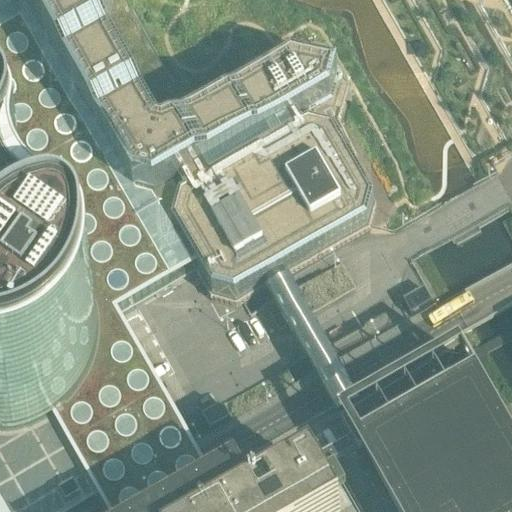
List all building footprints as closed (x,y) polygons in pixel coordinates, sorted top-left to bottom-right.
[(351,147),(350,145),(350,144),(349,142),(348,142),(347,140),(348,140),(346,137),(345,135),(343,132),(343,133),(342,131),(342,130),(341,128),(340,128),(338,125),(339,123),(340,120),(340,117),(341,118),(342,115),(341,115),(342,112),(343,109),(346,97),(347,94),(347,91),(348,92),(349,89),(348,88),(349,87),(347,84),(346,81),(345,81),(344,79),(345,79),(343,76),(343,77),(342,75),(342,74),(341,72),(340,72),(339,70),(338,67),(337,67),(336,65),(337,65),(335,62),(335,63),(334,60),(332,58),(331,56),(330,53),(329,53),(328,51),(329,51),(327,48),(326,47),(323,46),(320,45),(320,46),(318,45),(315,44),(312,43),(281,61),(283,65),(219,101),(176,89),(124,0),(0,0),(0,463),(27,511),(82,511),(98,503),(103,511),(187,511),(220,493),(117,324),(169,290),(196,276),(197,276),(198,278),(197,278),(199,281),(200,283),(202,285),(203,287),(203,288),(204,290),(205,290),(206,292),(205,292),(207,295),(208,297),(210,300),(210,299),(211,302),(214,302),(214,303),(217,304),(217,303),(220,304),(219,304),(222,305),(223,305),(225,305),(225,306),(228,306),(230,307),(233,308),(233,307),(236,308),(238,307),(241,306),(241,305),(243,304),(243,305),(246,303),(245,303),(247,302),(248,302),(250,300),(252,299),(255,298),(255,297),(257,296),(257,297),(260,295),(262,294),(264,292),(266,291),(269,290),(269,289),(271,288),(271,289),(274,287),(276,286),(279,284),(278,284),(280,283),(283,282),(283,281),(285,280),(285,281),(287,279),(288,279),(290,278),(293,276),(292,276),(294,275),(295,275),(297,274),(297,273),(299,272),(299,273),(302,271),(304,269),(304,270),(307,268),(306,268),(308,267),(309,267),(311,266),(311,265),(313,264),(316,263),(318,261),(318,262),(321,260),(320,260),(322,259),(323,259),(325,258),(325,257),(327,256),(330,255),(330,254),(332,253),(332,254),(335,252),(334,252),(336,251),(337,251),(339,250),(339,249),(341,248),(344,247),(344,246),(346,245),(346,246),(349,244),(348,244),(350,243),(351,243),(353,241),(355,240),(358,239),(358,238),(360,237),(360,238),(363,236),(365,235),(367,233),(369,232),(370,229),(371,229),(371,228),(371,226),(372,224),(373,221),(372,221),(373,218),(373,219),(374,216),(374,215),(374,213),(375,213),(376,210),(375,210),(376,207),(375,205),(374,202),(373,202),(372,200),(373,200),(371,197),(371,198),(369,196),(370,195),(368,193),(367,191),(366,188),(365,188),(364,186),(363,183),(363,184),(361,182),(362,181),(360,179),(359,177),(358,174),(357,174),(356,172),(355,169),(353,167),(354,167),(352,165),(351,163),(349,160),(356,156),(353,149),(351,146),(351,147)] [(403,303),(403,304),(411,317),(432,305),(424,291),(403,303)] [(359,447),(392,511),(511,511),(511,442),(468,355),(419,380),(426,394),(411,402),(418,417),(359,447)] [(201,418),(202,419),(210,432),(230,421),(222,407),(201,418)] [(258,485),(255,486),(250,489),(249,487),(248,488),(249,490),(241,494),(235,484),(220,493),(187,511),(358,511),(328,460),(319,444),(256,481),(258,485)]
